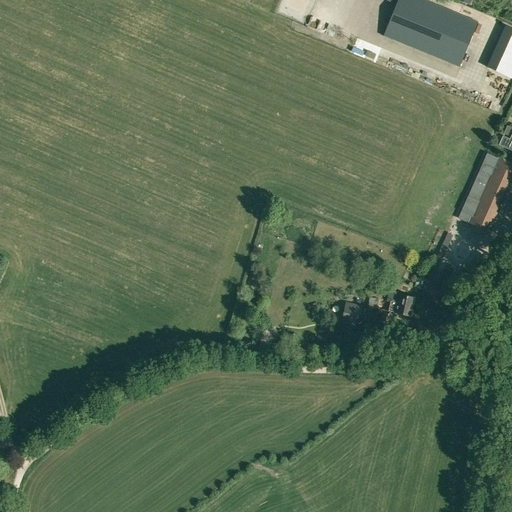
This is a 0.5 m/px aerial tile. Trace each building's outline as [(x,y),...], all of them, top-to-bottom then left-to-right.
[(387,0),(397,4),(384,36),(460,67),(478,22),(423,0),(387,0)] [(340,34),(343,27),(337,24),(333,31),(340,34)] [(511,29),(497,62),(511,68),(511,29)] [(511,134),(510,139),(503,136),(499,145),(511,151),(511,134)] [(511,164),(487,154),(459,218),(469,222),(467,227),(484,235),(486,230),(488,226),(490,227),(496,213),(494,212),(511,171),(511,164)] [(422,290),(428,292),(453,235),(448,233),(422,290)] [(414,298),(401,295),(401,294),(392,291),(389,302),(391,302),(389,311),(410,316),(414,298)] [(356,320),(366,323),(365,328),(375,330),(376,325),(379,310),(360,305),(346,302),(341,321),(355,325),(356,320)]
